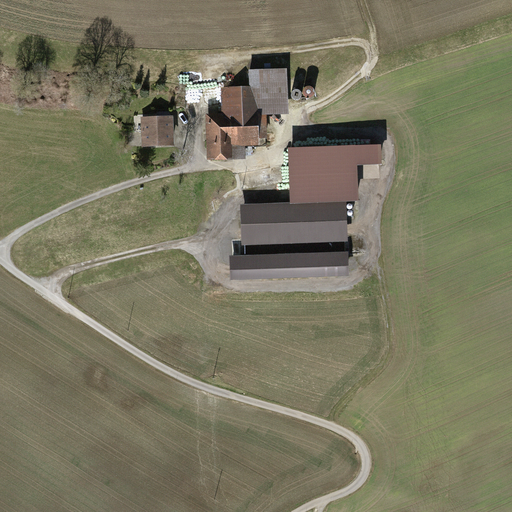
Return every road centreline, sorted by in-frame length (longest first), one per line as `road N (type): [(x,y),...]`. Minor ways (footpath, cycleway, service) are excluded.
road 1 (track): [(361,0),(377,60),(328,102),(295,117),(337,132),(373,159),(393,345),(385,366),(345,398),(328,425)]
road 2 (residential): [(0,258),(157,364),(359,440),(365,472),(324,494)]
road 3 (residential): [(295,117),(259,161),(120,186),(37,221),(0,250)]
road 4 (track): [(511,494),(427,496),(365,472)]
road 5 (track): [(377,60),(511,14)]
